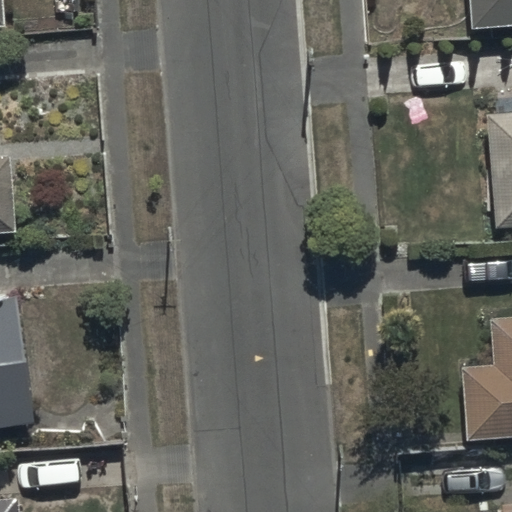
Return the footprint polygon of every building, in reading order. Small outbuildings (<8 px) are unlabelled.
[(511,0),(468,0),(470,23),(511,20),(511,0)] [(511,107),(487,109),(496,223),(511,221),(511,107)] [(0,227),(15,226),(9,150),(0,151),(0,227)] [(16,290),(0,292),(0,420),(33,416),(16,290)] [(494,359),(462,362),(467,434),(511,431),(511,311),(491,313),(494,359)] [(0,511),(18,511),(17,493),(0,494),(0,511)]
